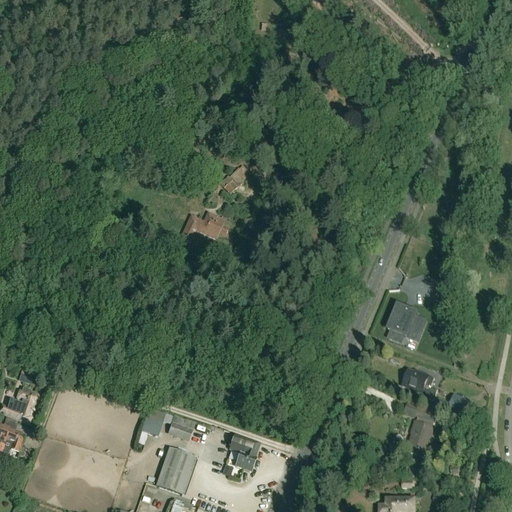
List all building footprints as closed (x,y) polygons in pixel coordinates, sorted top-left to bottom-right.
[(224,190),(230,196),(246,180),(241,175),(234,182),(228,177),(220,185),(224,190)] [(191,219),(178,248),(187,252),(196,232),(216,242),(219,236),(224,239),(228,231),(222,229),(225,223),(208,216),(204,225),(191,219)] [(487,240),(489,232),(486,231),(487,227),(482,227),(478,247),(484,248),(485,240),(487,240)] [(417,315),(398,307),(388,331),(412,341),(420,321),(415,319),(417,315)] [(29,371),(24,384),(36,388),(41,375),(29,371)] [(417,375),(408,372),(404,384),(402,389),(410,392),(422,396),(424,391),(429,378),(419,374),(417,375)] [(431,389),(426,400),(433,403),(437,391),(431,389)] [(0,416),(28,426),(38,395),(21,390),(14,410),(1,406),(0,407),(0,416)] [(467,418),(472,404),(453,397),(448,410),(467,418)] [(449,404),(437,399),(434,406),(446,411),(449,404)] [(406,454),(417,457),(423,459),(430,439),(431,439),(434,430),(432,429),(434,425),(435,425),(438,416),(407,405),(404,414),(417,419),(416,424),(415,424),(412,431),(413,432),(406,454)] [(143,449),(147,435),(156,438),(162,422),(167,424),(170,416),(164,414),(163,416),(148,411),(141,433),(137,447),(143,449)] [(174,419),(168,438),(189,445),(193,433),(196,426),(174,419)] [(19,456),(21,449),(22,449),(25,438),(9,433),(10,429),(0,426),(0,456),(1,457),(2,455),(4,456),(8,456),(9,452),(19,456)] [(206,427),(203,440),(208,442),(212,429),(206,427)] [(230,453),(241,457),(236,469),(251,475),(256,461),(255,460),(260,447),(235,438),(230,453)] [(169,451),(156,489),(185,499),(198,461),(169,451)] [(230,479),(233,470),(225,468),(222,476),(230,479)] [(380,508),(379,511),(413,511),(414,502),(395,501),(395,499),(386,499),(386,501),(386,508),(380,508)] [(181,511),(183,509),(185,504),(175,501),(171,511),(181,511)]
